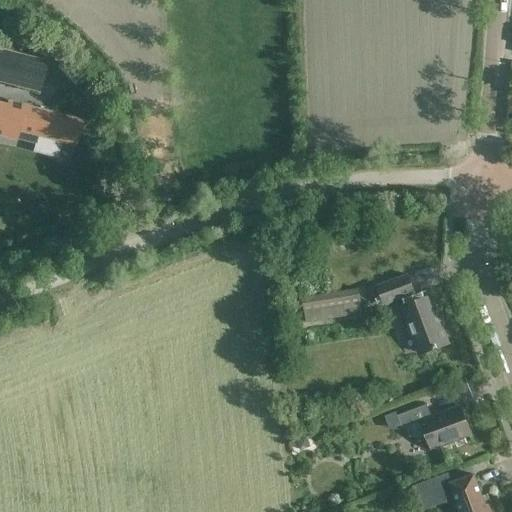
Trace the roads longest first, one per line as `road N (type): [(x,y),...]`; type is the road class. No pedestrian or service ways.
road 1 (unclassified): [(0,300),(255,200),(410,177)]
road 2 (residential): [(511,362),(478,269),(483,182)]
road 3 (residential): [(483,182),(498,0)]
